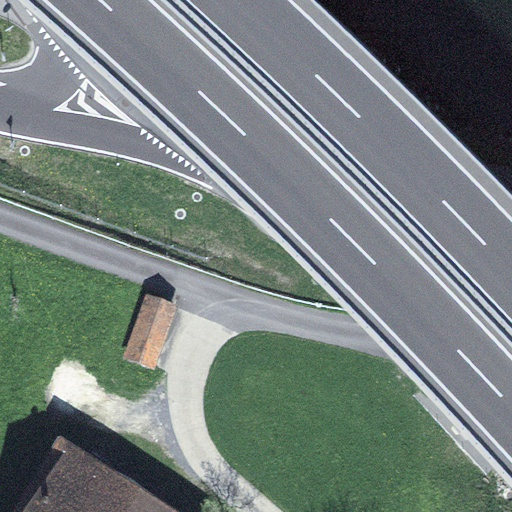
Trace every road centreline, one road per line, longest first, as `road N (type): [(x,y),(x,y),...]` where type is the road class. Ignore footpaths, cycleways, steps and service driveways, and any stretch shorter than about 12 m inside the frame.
road 1 (motorway): [(97,0),(365,253),(511,410)]
road 2 (motorway): [(511,270),(236,0)]
road 3 (motorway): [(0,111),(160,150),(287,157)]
road 4 (primary): [(287,157),(397,206),(511,229)]
road 5 (primary): [(110,0),(287,157)]
road 6 (motorway): [(0,93),(49,75),(74,0)]
